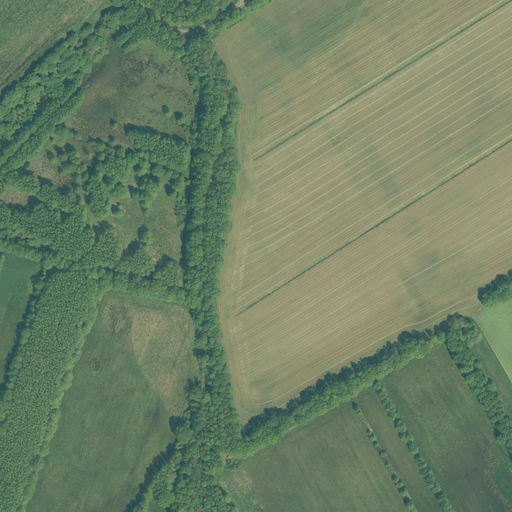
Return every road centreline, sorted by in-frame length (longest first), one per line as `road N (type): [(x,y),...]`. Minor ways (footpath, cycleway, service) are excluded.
road 1 (track): [(194,31),(226,110),(204,201),(199,272),(207,366),(174,487),(182,511)]
road 2 (unclassified): [(134,0),(183,32),(247,0)]
